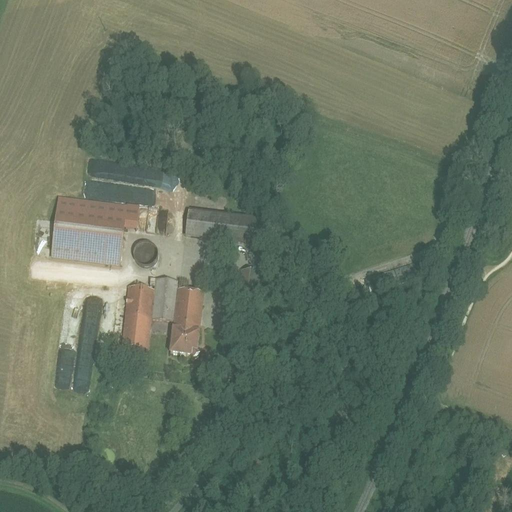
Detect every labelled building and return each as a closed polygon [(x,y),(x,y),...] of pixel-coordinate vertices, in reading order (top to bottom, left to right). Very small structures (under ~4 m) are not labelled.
[(161,101),(159,120),(195,124),(197,105),(161,101)] [(88,204),(59,201),(56,223),(53,262),(120,269),(124,232),(148,234),(150,210),(88,204)] [(169,211),(150,210),(148,234),(166,236),(169,211)] [(247,219),(189,214),(187,241),(257,248),(260,220),(247,219)] [(157,251),(154,247),(149,245),(144,244),(139,246),(136,249),(133,253),(133,258),(134,263),(137,267),(141,269),(147,270),(152,268),(155,265),(158,260),(158,256),(157,251)] [(156,294),(152,323),(174,326),(178,292),(179,284),(157,282),(156,294)] [(74,285),(64,284),(63,291),(67,292),(73,293),(74,285)] [(152,323),(156,294),(129,291),(123,349),(136,351),(149,352),(152,323)] [(204,295),(178,292),(174,326),(174,330),(200,333),(204,295)] [(201,358),(199,356),(202,333),(200,333),(174,330),(171,330),(168,357),(191,360),(195,363),(201,358)] [(235,369),(220,360),(213,371),(228,380),(235,369)] [(266,475),(269,466),(257,462),(254,470),(266,475)]
